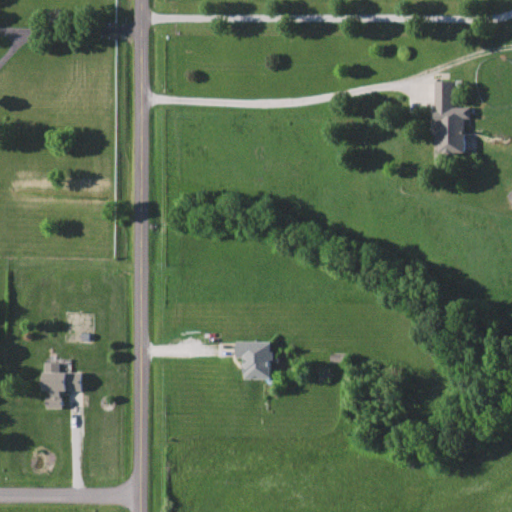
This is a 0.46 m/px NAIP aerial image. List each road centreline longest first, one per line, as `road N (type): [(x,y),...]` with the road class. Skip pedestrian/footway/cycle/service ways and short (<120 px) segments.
road 1 (secondary): [(148,0),(147,511)]
road 2 (residential): [(148,496),(0,494)]
